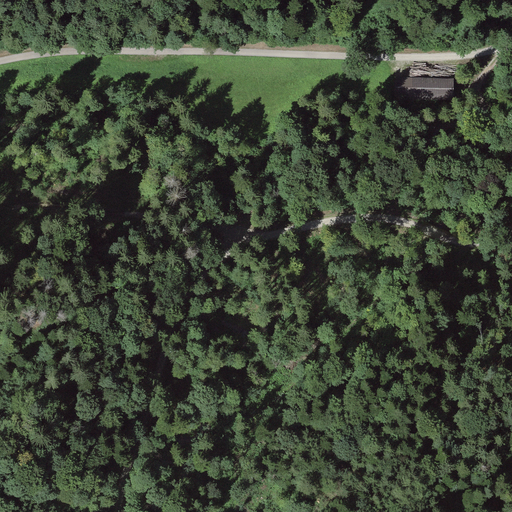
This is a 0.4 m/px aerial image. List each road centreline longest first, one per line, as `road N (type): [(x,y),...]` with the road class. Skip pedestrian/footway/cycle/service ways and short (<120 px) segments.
road 1 (track): [(511,40),(493,53),(430,58),(62,50),(0,63)]
road 2 (track): [(118,511),(195,282),(243,244)]
road 3 (track): [(243,244),(317,223),(468,234),(511,226)]
